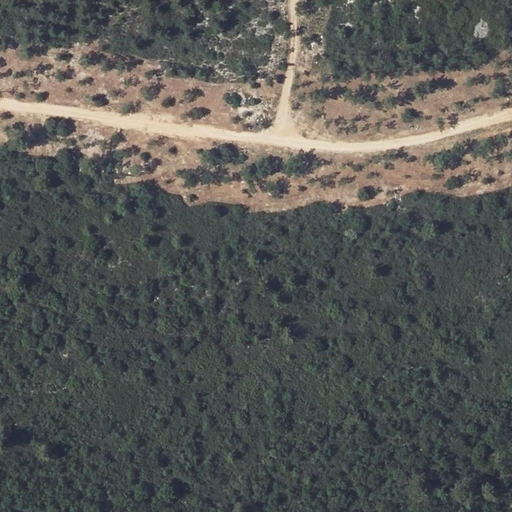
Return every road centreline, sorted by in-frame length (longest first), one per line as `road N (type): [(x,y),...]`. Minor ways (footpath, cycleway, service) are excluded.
road 1 (track): [(0,101),(358,147),(511,112)]
road 2 (track): [(276,139),(295,0)]
